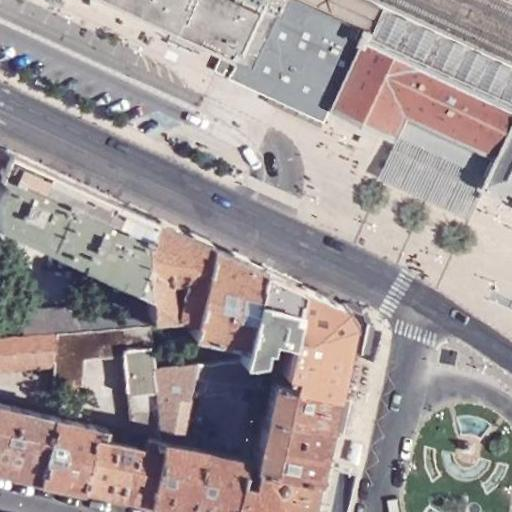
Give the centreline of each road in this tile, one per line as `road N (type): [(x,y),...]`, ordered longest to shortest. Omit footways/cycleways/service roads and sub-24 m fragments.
road 1 (tertiary): [(425,311),(370,275),(0,102)]
road 2 (tertiary): [(425,311),(378,511)]
